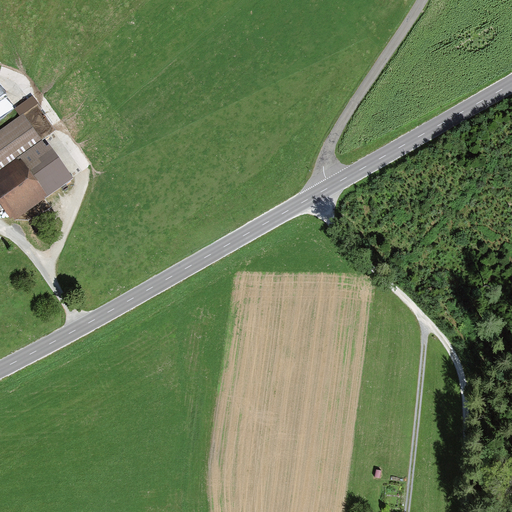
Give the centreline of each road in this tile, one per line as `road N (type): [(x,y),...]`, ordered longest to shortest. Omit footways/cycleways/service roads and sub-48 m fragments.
road 1 (secondary): [(0,369),(327,188)]
road 2 (track): [(315,195),(355,251),(449,349),(462,396),(466,511)]
road 3 (track): [(0,69),(35,95),(83,168),(45,271)]
road 4 (unclassified): [(422,0),(334,135),(327,188)]
road 5 (secondary): [(327,188),(511,83)]
road 6 (track): [(407,511),(424,349),(416,310)]
